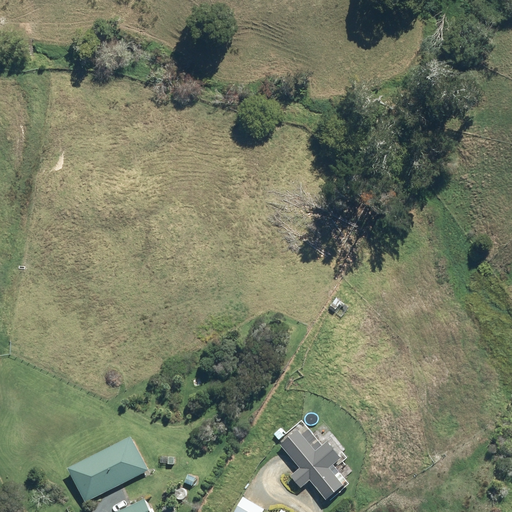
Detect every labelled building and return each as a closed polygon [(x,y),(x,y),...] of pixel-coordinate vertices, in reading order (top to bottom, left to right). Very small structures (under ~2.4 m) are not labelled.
[(333,309),(346,319),(354,309),(341,299),(333,309)] [(296,437),(285,446),(333,502),(344,492),(350,487),(337,472),(335,470),(345,462),(347,460),(333,443),(327,448),(313,431),(307,436),(302,431),(296,437)] [(138,439),(75,471),(91,504),(154,472),(138,439)] [(189,484),(195,487),(198,488),(201,479),(199,478),(193,476),(189,484)] [(255,480),(247,494),(258,501),(265,489),(262,487),(263,484),(255,480)] [(248,498),(239,511),(268,511),(269,511),(248,498)] [(122,511),(152,511),(147,500),(122,511)]
